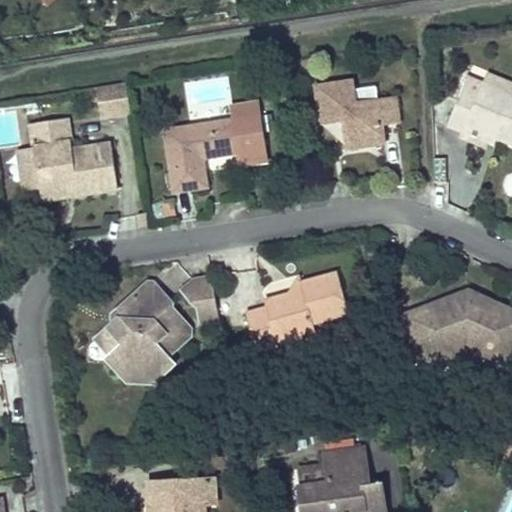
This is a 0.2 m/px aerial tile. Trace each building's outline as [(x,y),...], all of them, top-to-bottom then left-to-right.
[(347,124),(351,126),(348,130),(363,142),(389,137),(387,126),(403,123),(399,96),(362,102),(359,82),(320,88),(326,127),(347,124)] [(132,113),(127,83),(98,87),(103,117),(132,113)] [(511,93),(486,83),(483,89),(468,83),(458,107),(450,125),(465,132),(468,126),(500,140),(511,144),(511,93)] [(458,107),(442,100),(434,118),(450,125),(458,107)] [(264,118),(262,104),(237,108),(239,121),(264,118)] [(239,121),(169,130),(177,193),(210,190),(207,160),(241,156),(242,168),(270,164),(264,118),(239,121)] [(37,152),(43,189),(79,185),(79,195),(120,190),(114,145),(76,150),(71,119),(34,124),(37,152)] [(500,140),(468,126),(465,132),(497,145),(500,140)] [(348,130),(351,149),(390,143),(389,137),(363,142),(348,130)] [(28,192),(43,189),(37,152),(23,154),(28,192)] [(79,185),(43,189),(44,200),(79,195),(79,185)] [(153,206),(155,220),(174,218),(172,204),(153,206)] [(151,227),(149,215),(139,216),(141,229),(151,227)] [(281,351),(279,344),(316,334),(313,324),(349,314),(339,277),(302,286),(304,294),(299,295),(289,298),(275,301),(270,312),(252,316),(262,356),(281,351)] [(219,321),(213,279),(195,282),(184,292),(195,304),(199,303),(202,323),(219,321)] [(299,279),(289,298),(299,295),(304,294),(302,286),(300,279),(299,279)] [(154,283),(134,300),(144,312),(164,294),(154,283)] [(430,307),(406,316),(422,363),(440,372),(444,364),(450,362),(446,354),(470,345),(482,351),(509,364),(511,358),(511,307),(495,299),(492,305),(476,298),(473,288),(429,304),(430,307)] [(495,299),(473,288),(476,298),(492,305),(495,299)] [(126,375),(151,375),(171,358),(192,340),(192,333),(172,310),(175,308),(164,294),(144,312),(134,300),(114,317),(119,323),(123,328),(116,334),(111,330),(98,342),(111,357),(107,360),(119,374),(122,371),(126,375)] [(116,334),(123,328),(119,323),(111,330),(116,334)] [(470,345),(446,354),(450,362),(482,351),(470,345)] [(178,366),(171,358),(151,375),(126,375),(122,371),(119,374),(128,385),(156,385),(178,366)] [(387,511),(384,486),(371,488),(362,489),(361,481),(370,480),(365,450),(325,454),(327,466),(300,470),(302,487),(299,487),(303,511),(387,511)] [(362,489),(371,488),(370,480),(361,481),(362,489)] [(206,511),(207,507),(218,507),(217,482),(149,485),(149,511),(206,511)]
